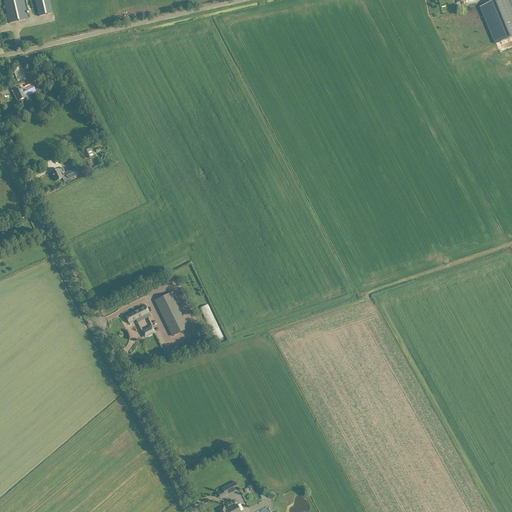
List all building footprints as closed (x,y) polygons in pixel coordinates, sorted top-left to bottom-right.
[(3,0),(8,18),(9,23),(28,19),(23,0),(3,0)] [(35,0),(38,12),(39,17),(53,13),(49,0),(35,0)] [(511,0),(495,0),(479,7),(486,23),(495,44),(496,43),(511,36),(511,0)] [(21,66),(13,69),(15,74),(18,84),(27,81),(31,79),(31,78),(27,69),(23,70),(21,66)] [(36,75),(38,80),(48,77),(46,72),(36,75)] [(39,82),(42,88),(53,82),(50,77),(39,82)] [(18,100),(23,98),(25,97),(25,95),(35,90),(33,86),(22,90),(21,88),(14,92),(18,100)] [(85,153),(87,158),(94,155),(92,150),(85,153)] [(63,167),(52,172),(56,181),(66,176),(68,180),(80,174),(76,167),(65,172),(63,167)] [(169,294),(155,302),(172,336),(189,328),(189,327),(190,327),(191,325),(189,321),(187,320),(185,321),(174,298),(173,295),(174,294),(172,291),(171,291),(168,292),(169,294)] [(221,334),(209,304),(200,308),(209,331),(214,329),(216,335),(221,334)] [(145,305),(130,313),(125,315),(129,323),(136,320),(137,323),(151,316),(145,305)] [(147,336),(155,332),(153,326),(144,331),(147,336)] [(235,481),(221,488),(225,496),(239,490),(235,481)] [(251,484),(248,486),(248,487),(245,489),(247,493),(253,489),(251,484)]
